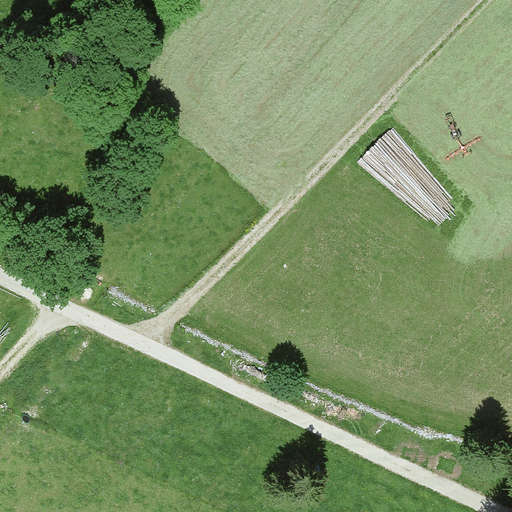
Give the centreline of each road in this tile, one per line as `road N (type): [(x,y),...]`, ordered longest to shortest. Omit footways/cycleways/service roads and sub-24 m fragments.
road 1 (track): [(497,511),(0,278)]
road 2 (track): [(140,340),(477,0)]
